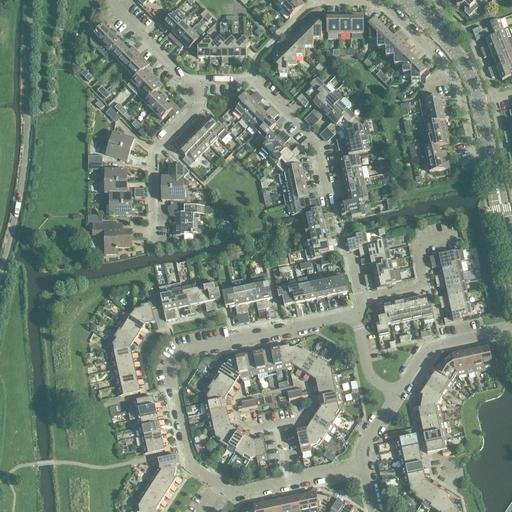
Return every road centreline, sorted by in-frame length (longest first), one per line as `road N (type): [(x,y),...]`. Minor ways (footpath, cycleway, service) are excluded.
road 1 (residential): [(219,484),(192,467),(187,450),(170,370),(181,350),(355,314)]
road 2 (unclassified): [(0,273),(26,174),(30,0)]
road 3 (residential): [(359,300),(315,142),(251,79)]
road 4 (residential): [(474,157),(452,73),(384,8),(319,0)]
road 5 (residential): [(152,240),(153,150),(196,112),(200,79)]
road 6 (tertiary): [(511,259),(478,101)]
road 7 (residential): [(359,300),(420,286),(416,246),(456,234)]
road 8 (residential): [(397,395),(430,346),(511,328)]
road 9 (tertiary): [(478,101),(452,47),(404,0)]
road 10 (residential): [(200,79),(179,73),(110,0)]
